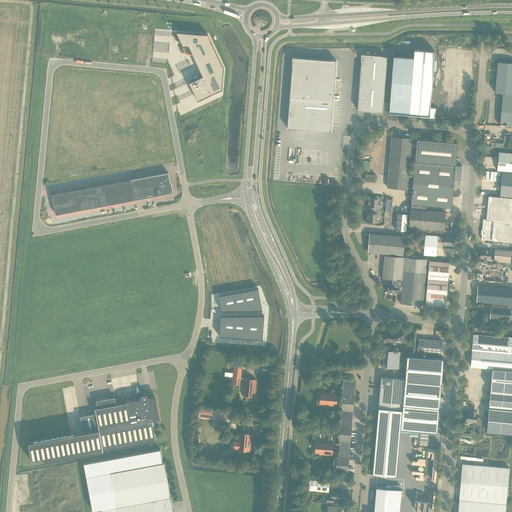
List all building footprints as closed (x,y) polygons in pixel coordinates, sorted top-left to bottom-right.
[(132,33),(134,22),(57,13),(52,48),(120,56),(123,32),(132,33)] [(208,34),(176,32),(186,53),(192,54),(203,76),(189,82),(198,101),(222,89),(224,68),(208,34)] [(394,56),(389,112),(419,114),(419,116),(435,117),(435,107),(430,107),(435,51),(415,49),(414,57),(394,56)] [(361,55),(357,110),(383,112),(387,57),(382,57),(361,55)] [(337,61),(293,58),(288,128),(332,132),(337,61)] [(509,96),(511,96),(511,62),(510,63),(510,62),(505,62),(498,62),(495,93),(509,94),(509,96)] [(511,96),(509,96),(508,103),(502,103),(500,125),(511,126),(511,96)] [(387,188),(407,189),(412,138),(391,137),(391,138),(387,188)] [(417,139),(415,159),(455,162),(457,142),(417,139)] [(497,170),(511,171),(511,153),(498,152),(497,170)] [(415,159),(410,212),(445,215),(446,208),(451,208),(452,196),(454,196),(455,195),(455,194),(458,194),(460,180),(461,180),(462,165),(455,165),(455,162),(415,159)] [(499,196),(511,197),(511,173),(502,172),(499,196)] [(158,175),(160,185),(170,183),(169,173),(158,175)] [(152,176),(153,186),(160,185),(158,175),(152,176)] [(145,177),(147,187),(153,186),(152,176),(145,177)] [(138,179),(140,189),(147,187),(145,177),(138,179)] [(140,189),(138,179),(131,180),(133,190),(140,189)] [(131,180),(124,181),(126,191),(133,190),(131,180)] [(124,181),(117,182),(119,192),(126,191),(124,181)] [(117,182),(110,184),(112,194),(119,192),(117,182)] [(160,185),(162,195),(172,193),(170,183),(160,185)] [(110,184),(103,185),(105,195),(112,194),(110,184)] [(103,185),(96,186),(98,196),(105,195),(103,185)] [(160,185),(153,186),(155,196),(162,195),(160,185)] [(96,186),(89,188),(91,198),(98,196),(96,186)] [(147,187),(148,197),(155,196),(153,186),(147,187)] [(148,197),(147,187),(140,189),(142,199),(148,197)] [(89,188),(83,189),(84,199),(91,198),(89,188)] [(83,189),(76,190),(78,200),(84,199),(83,189)] [(142,199),(140,189),(133,190),(134,200),(142,199)] [(76,190),(69,191),(71,202),(78,200),(76,190)] [(133,190),(126,191),(128,201),(134,200),(133,190)] [(69,191),(62,193),(64,203),(71,202),(69,191)] [(126,191),(119,192),(121,202),(128,201),(126,191)] [(119,192),(112,194),(114,204),(121,202),(119,192)] [(62,193),(52,195),(54,205),(64,203),(62,193)] [(112,194),(105,195),(107,205),(114,204),(112,194)] [(105,195),(98,196),(100,206),(107,205),(105,195)] [(98,196),(91,198),(93,208),(100,206),(98,196)] [(487,216),(487,220),(511,221),(511,198),(489,196),(487,216)] [(91,198),(84,199),(86,209),(93,208),(91,198)] [(371,210),(380,211),(381,205),(377,205),(378,199),(368,198),(367,206),(371,206),(371,210)] [(84,199),(78,200),(79,210),(86,209),(84,199)] [(78,200),(71,202),(73,212),(79,210),(78,200)] [(71,202),(64,203),(66,213),(73,212),(71,202)] [(64,203),(54,205),(56,215),(66,213),(64,203)] [(380,211),(371,210),(370,214),(366,213),(366,221),(376,222),(376,217),(380,217),(380,211)] [(410,212),(409,227),(444,230),(445,215),(410,212)] [(396,230),(406,231),(408,214),(398,213),(396,230)] [(158,218),(124,224),(143,325),(177,319),(158,218)] [(227,218),(202,222),(204,230),(229,226),(227,218)] [(484,220),(482,240),(511,242),(511,221),(487,220),(484,219),(484,220)] [(231,229),(205,233),(214,291),(256,282),(252,273),(250,274),(247,264),(244,265),(243,255),(240,255),(239,245),(237,246),(234,236),(232,237),(231,229)] [(367,252),(403,255),(404,237),(365,234),(364,238),(369,239),(367,252)] [(437,236),(435,236),(425,235),(424,255),(435,256),(437,241),(444,241),(443,245),(453,246),(454,237),(444,237),(437,236)] [(511,262),(511,250),(495,249),(494,261),(511,262)] [(480,258),(490,259),(491,251),(481,250),(480,258)] [(384,256),(382,279),(391,280),(391,284),(387,284),(387,292),(397,293),(398,293),(398,285),(402,286),(401,293),(400,304),(423,306),(425,273),(426,259),(384,256)] [(426,305),(446,307),(450,262),(429,261),(426,305)] [(491,304),(511,305),(511,288),(498,287),(477,286),(476,301),(491,303),(491,304)] [(258,288),(219,296),(222,311),(262,310),(258,288)] [(490,317),(511,319),(511,305),(491,304),(490,314),(490,317)] [(478,313),(477,325),(486,325),(487,317),(490,317),(490,314),(478,313)] [(221,316),(219,336),(263,339),(264,316),(221,316)] [(405,333),(396,332),(386,331),(385,342),(393,343),(394,340),(404,341),(405,333)] [(493,369),(511,370),(511,337),(474,335),(471,367),(493,369)] [(417,352),(440,354),(441,341),(418,339),(417,352)] [(400,369),(402,352),(384,351),(382,368),(400,369)] [(408,355),(407,355),(405,380),(405,381),(441,384),(443,358),(408,355)] [(241,378),(242,366),(234,365),(233,378),(233,385),(240,385),(240,378),(241,378)] [(493,369),(491,392),(509,393),(511,370),(493,369)] [(378,408),(402,410),(405,380),(381,378),(378,408)] [(243,395),(255,396),(256,380),(244,379),(243,395)] [(339,423),(352,425),(356,380),(344,379),(339,423)] [(405,381),(405,380),(402,410),(400,430),(437,433),(441,384),(405,381)] [(490,408),(511,409),(511,393),(509,393),(491,392),(490,408)] [(319,405),(336,406),(337,395),(320,393),(319,405)] [(96,413),(80,416),(83,432),(29,442),(33,463),(156,440),(152,420),(159,418),(155,397),(152,398),(151,394),(141,396),(141,400),(117,404),(115,397),(96,401),(97,408),(96,408),(96,413)] [(211,418),(212,409),(200,408),(199,417),(211,418)] [(488,432),(511,434),(511,410),(490,409),(488,432)] [(476,418),(477,411),(470,411),(469,415),(466,415),(466,422),(476,423),(476,425),(479,426),(483,426),(484,420),(480,420),(480,418),(476,418)] [(352,425),(339,423),(339,426),(338,441),(340,441),(339,456),(337,456),(335,471),(348,473),(352,425)] [(238,450),(250,451),(251,434),(239,433),(238,442),(236,442),(235,443),(235,448),(235,449),(238,449),(238,450)] [(315,454),(332,455),(333,443),(316,442),(315,454)] [(164,462),(163,463),(160,449),(84,463),(93,511),(102,510),(102,511),(170,511),(174,511),(164,462)] [(460,500),(506,504),(509,468),(463,464),(460,500)] [(40,511),(38,511),(81,511),(73,468),(33,475),(40,511)] [(324,492),(327,493),(328,491),(329,491),(329,481),(309,480),(308,490),(323,491),(324,492)] [(394,511),(396,489),(376,487),(374,511),(394,511)] [(342,499),(343,492),(336,492),(337,491),(332,490),(332,497),(327,497),(327,502),(334,502),(334,499),(342,499)] [(505,511),(506,504),(460,500),(458,511),(505,511)]
